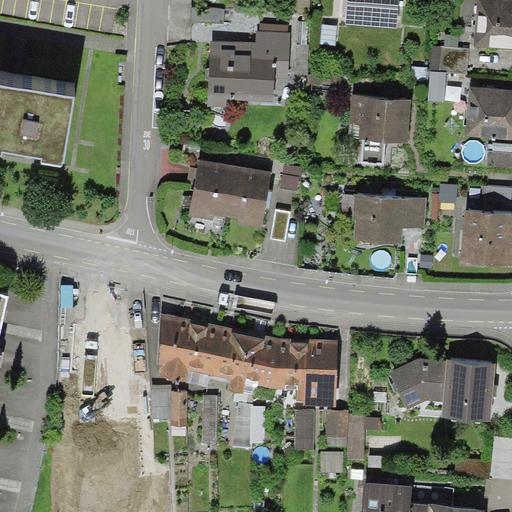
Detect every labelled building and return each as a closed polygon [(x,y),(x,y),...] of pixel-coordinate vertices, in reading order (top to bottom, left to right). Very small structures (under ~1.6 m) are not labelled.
[(306,0),(284,0),(284,13),(306,14),(306,0)] [(397,0),(346,0),(344,21),(396,26),(397,0)] [(511,0),(477,0),(474,45),(511,48),(511,0)] [(224,7),(190,5),(189,19),(223,21),(224,7)] [(307,20),(298,19),(296,41),(305,42),(307,20)] [(321,23),(319,44),(335,45),(337,25),(321,23)] [(254,40),(210,38),(207,101),(271,104),(273,73),(289,74),(291,29),(254,28),(254,40)] [(310,42),(296,41),(294,63),(308,64),(310,42)] [(470,45),(431,44),(430,70),(469,71),(470,45)] [(76,74),(0,61),(0,137),(64,148),(76,74)] [(459,83),(430,81),(428,114),(458,115),(459,83)] [(511,87),(469,84),(465,133),(511,136),(511,87)] [(412,96),(352,92),(349,133),(409,137),(412,96)] [(511,149),(487,148),(486,163),(511,165),(511,149)] [(270,167),(200,156),(190,217),(260,228),(270,167)] [(299,164),(284,162),(280,185),(295,187),(299,164)] [(425,195),(355,190),(352,213),(356,214),(354,234),(402,239),(404,224),(423,225),(425,195)] [(511,206),(466,203),(462,254),(511,258),(511,206)] [(289,208),(275,206),(270,237),(285,239),(289,208)] [(0,327),(10,286),(0,283),(0,327)] [(250,334),(164,314),(156,360),(163,360),(161,373),(184,378),(188,367),(229,377),(226,387),(248,391),(251,381),(274,387),(294,386),(294,398),(312,398),(314,388),(337,387),(337,341),(250,334)] [(105,323),(72,322),(67,373),(74,375),(72,411),(129,415),(132,374),(100,371),(105,323)] [(494,356),(447,353),(442,412),(490,416),(494,356)] [(443,398),(446,358),(420,354),(389,368),(408,406),(426,397),(443,398)] [(170,383),(150,383),(150,417),(170,417),(170,389),(170,383)] [(185,389),(170,389),(170,417),(170,423),(185,423),(185,389)] [(217,394),(202,394),(201,442),(216,443),(217,394)] [(252,402),(239,402),(239,437),(251,438),(252,404),(252,402)] [(263,404),(252,404),(251,438),(251,440),(263,440),(263,404)] [(314,407),(295,407),(294,448),(314,448),(314,407)] [(346,408),(326,408),(326,435),(346,435),(346,408)] [(364,412),(347,412),(347,456),(364,456),(364,412)] [(366,414),(366,427),(379,427),(379,414),(366,414)] [(80,424),(58,424),(58,447),(81,447),(80,424)] [(149,426),(129,427),(130,460),(150,460),(149,426)] [(321,449),(321,470),(342,470),(342,449),(321,449)] [(489,458),(455,454),(453,472),(487,476),(489,458)] [(408,511),(410,490),(363,487),(361,511),(408,511)] [(480,511),(482,502),(430,498),(428,511),(480,511)]
